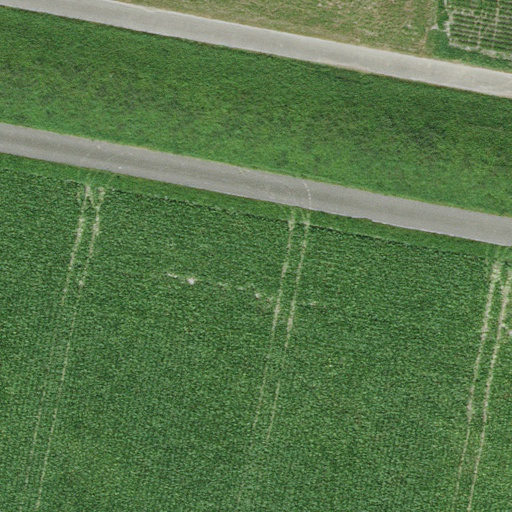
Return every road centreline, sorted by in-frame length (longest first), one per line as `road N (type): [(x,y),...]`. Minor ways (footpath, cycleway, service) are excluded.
road 1 (track): [(511,227),(0,130)]
road 2 (track): [(68,0),(511,79)]
